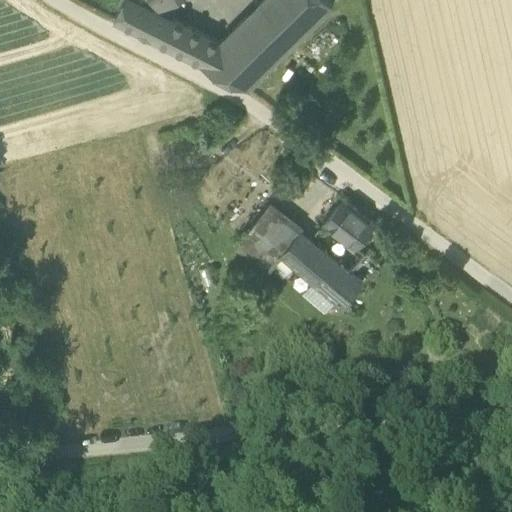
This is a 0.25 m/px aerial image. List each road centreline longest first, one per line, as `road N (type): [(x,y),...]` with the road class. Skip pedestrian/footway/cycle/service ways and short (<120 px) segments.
road 1 (unclassified): [(55,0),(242,98),(511,304)]
road 2 (unclassified): [(0,458),(439,407),(511,411)]
